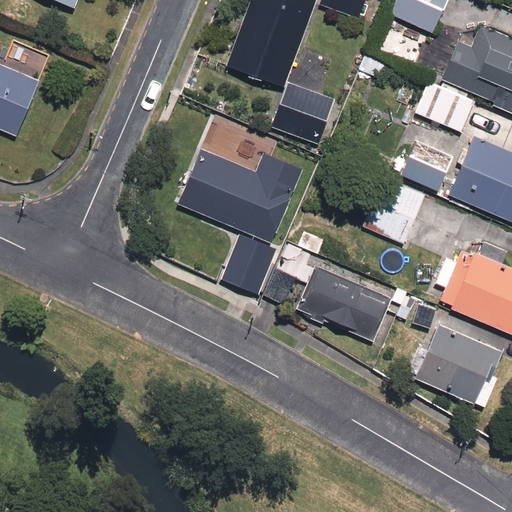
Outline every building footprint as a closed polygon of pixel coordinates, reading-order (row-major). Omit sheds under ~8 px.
[(74,0),(44,0),(69,11),(74,0)] [(285,82),(313,0),(242,0),(221,63),(284,85),(285,82)] [(360,0),(319,0),(357,11),(360,0)] [(439,0),(390,0),(384,14),(425,32),(439,0)] [(511,33),(480,20),(469,46),(452,40),(437,78),(501,105),(500,109),(511,114),(511,33)] [(44,75),(0,56),(0,131),(18,139),(44,75)] [(476,96),(431,77),(414,117),(459,136),(476,96)] [(338,100),(285,82),(269,129),(322,148),(338,100)] [(511,150),(470,132),(444,193),(511,221),(511,150)] [(299,161),(267,148),(257,173),(195,147),(172,202),(235,229),(216,274),(257,291),(311,166),(299,161)] [(426,194),(380,174),(358,222),(405,243),(426,194)] [(511,269),(459,247),(453,261),(439,255),(428,283),(441,288),(435,301),(511,334),(511,269)] [(351,334),(353,328),(379,338),(394,296),(309,265),(294,308),(321,317),(319,323),(351,334)] [(500,353),(431,320),(401,384),(470,417),(500,353)]
